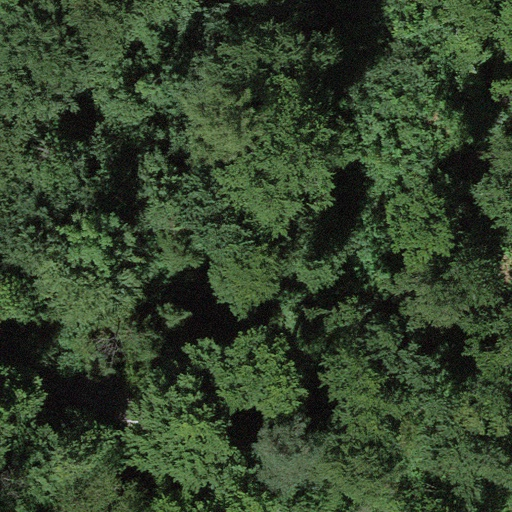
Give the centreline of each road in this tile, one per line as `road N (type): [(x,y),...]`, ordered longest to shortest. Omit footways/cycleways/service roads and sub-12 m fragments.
road 1 (track): [(0,358),(89,385),(137,410),(256,511)]
road 2 (track): [(0,119),(119,0)]
